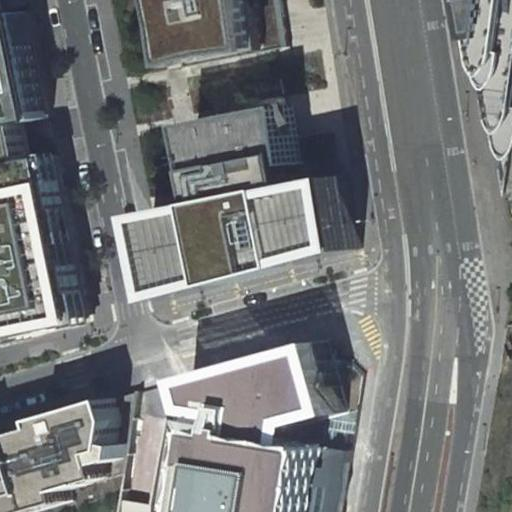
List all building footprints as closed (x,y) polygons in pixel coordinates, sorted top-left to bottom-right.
[(0,0),(0,127),(29,122),(53,117),(32,12),(17,15),(13,0),(0,0)] [(172,0),(186,67),(291,47),(289,30),(284,0),(172,0)] [(511,0),(475,0),(506,191),(511,145),(511,0)] [(171,300),(364,249),(352,175),(307,183),(304,164),(307,163),(302,136),(300,136),(294,105),(197,124),(209,182),(211,182),(215,201),(154,214),(171,300)] [(24,339),(71,327),(69,323),(89,318),(85,296),(88,295),(61,157),(36,162),(29,122),(0,127),(0,265),(4,264),(6,274),(0,275),(0,319),(9,318),(24,339)] [(344,511),(349,489),(364,375),(330,340),(191,379),(201,412),(237,418),(234,434),(215,431),(201,511),(344,511)] [(0,511),(36,511),(76,500),(73,489),(130,473),(142,392),(51,420),(53,426),(3,442),(0,434),(0,511)]
